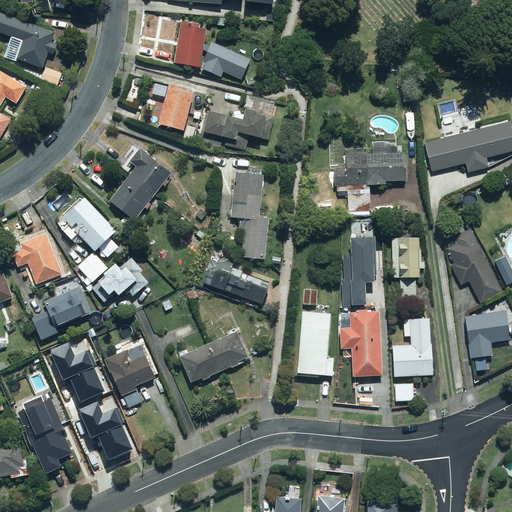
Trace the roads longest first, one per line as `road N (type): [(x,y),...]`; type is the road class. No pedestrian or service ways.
road 1 (residential): [(93,511),(271,433),(445,433)]
road 2 (residential): [(0,191),(75,129),(109,54),(116,0)]
